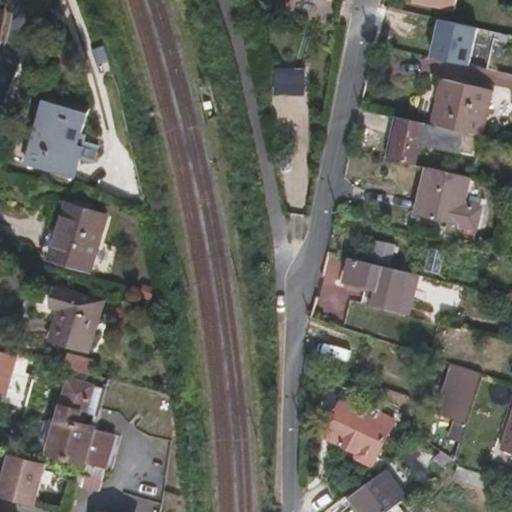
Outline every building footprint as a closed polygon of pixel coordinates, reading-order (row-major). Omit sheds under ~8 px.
[(455,0),(412,0),(412,3),(453,12),(455,0)] [(477,28),(437,20),(429,57),(468,66),(477,28)] [(304,68),(275,68),(275,96),(304,96),(304,68)] [(481,135),(493,82),(442,71),(431,123),(481,135)] [(80,143),(90,104),(47,93),(27,161),(75,175),(85,145),(80,143)] [(389,157),(399,116),(392,114),(383,155),(389,157)] [(418,163),(428,122),(399,116),(389,157),(418,163)] [(469,175),(427,165),(416,213),(475,226),(480,205),(463,201),(469,175)] [(86,265),(101,211),(63,199),(47,254),(86,265)] [(351,252),(345,275),(371,282),(391,287),(398,264),(351,252)] [(397,311),(408,267),(398,264),(391,287),(371,282),(366,303),(397,311)] [(407,313),(418,269),(408,267),(397,311),(407,313)] [(88,350),(101,299),(55,286),(49,307),(53,308),(58,309),(49,340),(88,350)] [(0,344),(0,384),(13,387),(19,348),(0,344)] [(478,387),(482,372),(466,367),(462,383),(478,387)] [(68,379),(46,453),(82,463),(92,429),(93,426),(78,422),(88,385),(68,379)] [(377,409),(374,418),(342,402),(326,434),(360,450),(357,456),(371,462),(394,417),(377,409)] [(511,415),(501,448),(511,451),(511,415)] [(101,469),(111,434),(92,429),(82,463),(84,464),(101,469)] [(0,492),(36,504),(49,460),(9,448),(0,480),(0,492)] [(457,457),(456,457),(444,448),(436,454),(445,467),(457,457)] [(385,469),(351,495),(363,511),(385,511),(397,504),(407,496),(385,469)]
